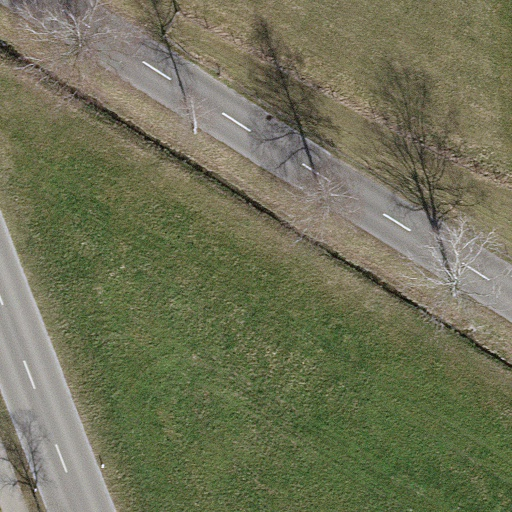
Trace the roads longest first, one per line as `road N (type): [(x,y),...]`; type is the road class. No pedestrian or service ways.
road 1 (unclassified): [(511,294),(50,0)]
road 2 (tertiary): [(0,292),(83,511)]
